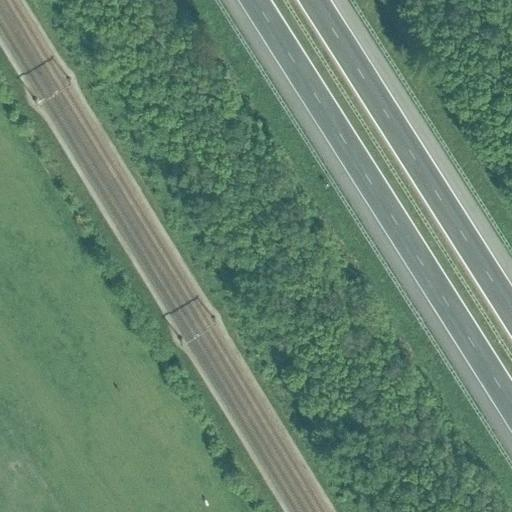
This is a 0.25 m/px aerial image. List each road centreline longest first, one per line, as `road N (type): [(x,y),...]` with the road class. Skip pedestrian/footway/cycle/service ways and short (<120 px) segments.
road 1 (motorway): [(251,0),(511,411)]
road 2 (motorway): [(511,306),(320,0)]
